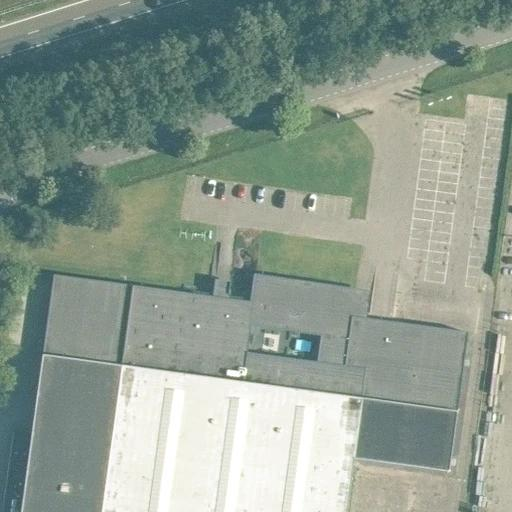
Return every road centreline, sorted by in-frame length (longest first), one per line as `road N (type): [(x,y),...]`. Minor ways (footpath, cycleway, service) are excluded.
road 1 (unclassified): [(0,190),(511,28)]
road 2 (motorway): [(0,42),(136,0)]
